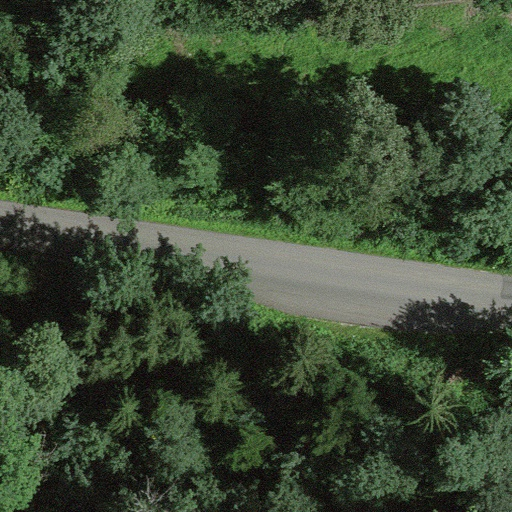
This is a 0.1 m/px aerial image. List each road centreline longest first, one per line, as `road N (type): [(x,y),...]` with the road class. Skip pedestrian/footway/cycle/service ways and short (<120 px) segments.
road 1 (tertiary): [(0,225),(511,302)]
road 2 (track): [(511,3),(380,5),(153,31)]
